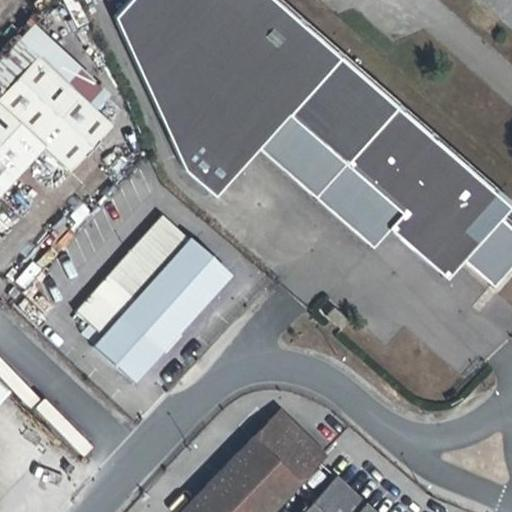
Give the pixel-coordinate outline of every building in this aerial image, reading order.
[(177,174),(207,200),(335,57),(268,0),(124,0),(107,21),(177,174)] [(511,0),(479,0),(511,29),(511,0)] [(13,61),(24,71),(35,60),(24,50),(13,61)] [(507,204),(335,57),(207,200),(209,202),(252,152),(365,251),(382,233),(439,281),(456,262),(486,288),(511,258),(511,230),(496,216),(497,215),(507,204)] [(36,58),(35,60),(24,71),(0,97),(0,105),(42,145),(68,170),(109,125),(36,58)] [(0,190),(42,145),(0,105),(0,190)] [(511,208),(507,204),(497,215),(511,227),(511,208)] [(74,312),(100,336),(119,315),(158,352),(227,276),(162,216),(74,312)] [(336,331),(343,323),(327,309),(320,317),(336,331)] [(119,315),(100,336),(90,347),(130,383),(158,352),(119,315)] [(0,379),(27,403),(35,394),(0,363),(0,379)] [(270,511),(324,457),(285,419),(271,417),(179,511),(270,511)] [(320,489),(332,475),(320,464),(308,478),(320,489)] [(370,511),(334,478),(311,504),(319,511),(370,511)]
